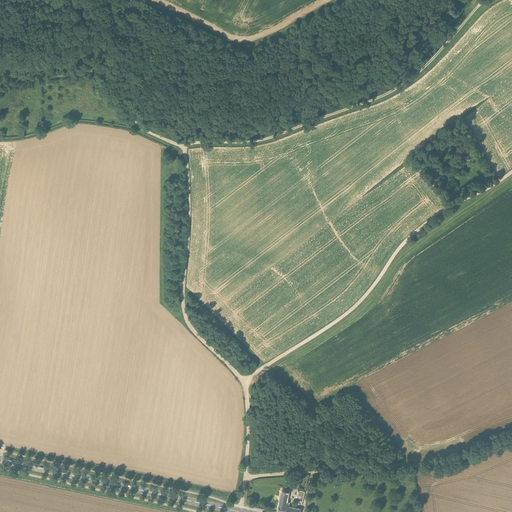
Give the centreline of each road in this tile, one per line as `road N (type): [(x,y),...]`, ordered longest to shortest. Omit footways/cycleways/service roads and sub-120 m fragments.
road 1 (track): [(511,171),(435,216),(353,307),(242,382)]
road 2 (track): [(183,146),(257,141),(386,94),(425,66),(481,3)]
road 3 (track): [(244,477),(429,465),(511,439)]
road 4 (track): [(242,382),(185,317),(183,146)]
road 5 (primary): [(238,511),(0,460)]
road 6 (track): [(0,85),(91,71),(134,121),(183,146)]
